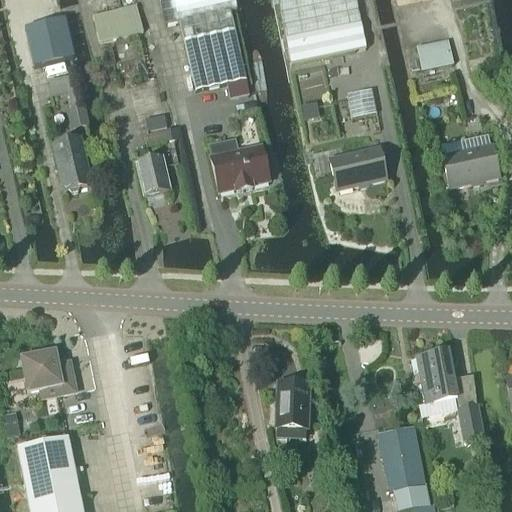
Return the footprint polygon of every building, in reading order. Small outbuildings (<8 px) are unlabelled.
[(158,0),(165,30),(179,27),(194,96),(246,85),(230,15),(237,13),(233,0),(158,0)] [(359,27),(353,0),(276,0),(285,42),(290,68),(364,53),(359,27)] [(394,0),(397,11),(433,3),(432,0),(394,0)] [(99,46),(112,43),(132,38),(141,36),(134,9),(92,18),(99,46)] [(63,22),(24,32),(33,72),(73,62),(63,22)] [(415,51),(420,76),(451,69),(446,45),(415,51)] [(66,114),(66,115),(70,133),(89,129),(85,109),(80,110),(73,80),(48,86),(51,102),(67,99),(70,113),(66,114)] [(177,143),(174,132),(145,139),(148,150),(177,143)] [(90,190),(82,156),(78,143),(51,149),(63,196),(90,190)] [(227,147),(209,151),(211,162),(209,163),(217,197),(235,193),(236,196),(251,193),(251,190),(268,186),(260,151),(229,158),(227,147)] [(490,152),(441,163),(448,194),(497,183),(490,152)] [(328,165),(335,196),(384,185),(377,154),(328,165)] [(135,168),(143,202),(170,195),(162,162),(135,168)] [(423,410),(454,404),(446,357),(414,362),(423,410)] [(39,395),(40,404),(74,397),(68,368),(55,370),(53,358),(19,365),(26,398),(39,395)] [(278,389),(276,434),(305,435),(307,390),(278,389)] [(461,446),(481,442),(475,411),(455,414),(461,446)] [(20,436),(16,417),(1,420),(5,439),(20,436)] [(413,432),(377,439),(389,497),(393,497),(395,511),(421,511),(428,511),(424,491),(413,432)] [(28,511),(80,511),(66,443),(16,453),(28,511)]
